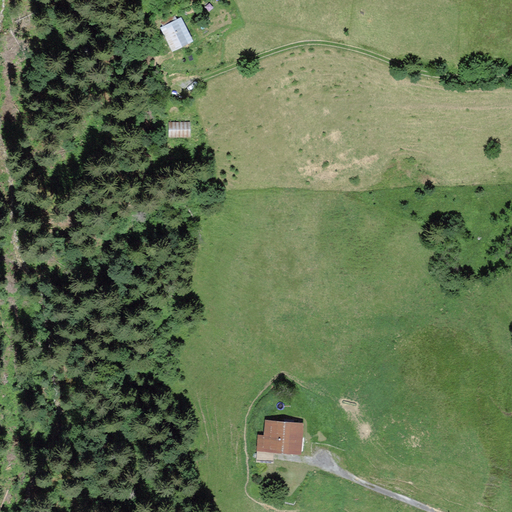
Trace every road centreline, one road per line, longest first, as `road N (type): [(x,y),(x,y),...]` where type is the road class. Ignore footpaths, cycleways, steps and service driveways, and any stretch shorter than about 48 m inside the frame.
road 1 (track): [(511,69),(420,73),(350,47),(301,42),(183,86)]
road 2 (track): [(435,511),(324,462)]
